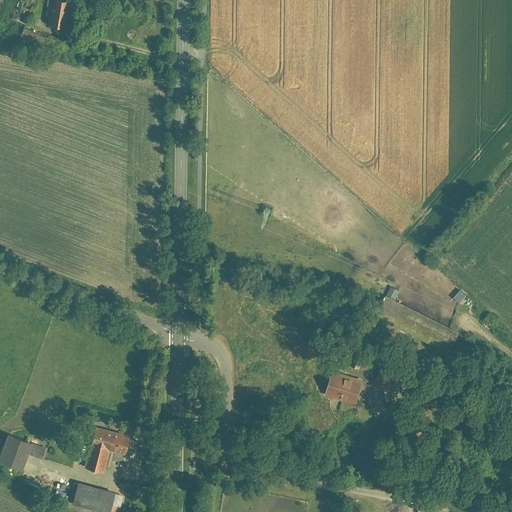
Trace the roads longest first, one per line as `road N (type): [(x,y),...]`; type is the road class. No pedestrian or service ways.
road 1 (tertiary): [(179,338),(185,0)]
road 2 (residential): [(481,511),(177,460)]
road 3 (residential): [(179,338),(0,271)]
road 4 (tertiary): [(177,460),(179,338)]
